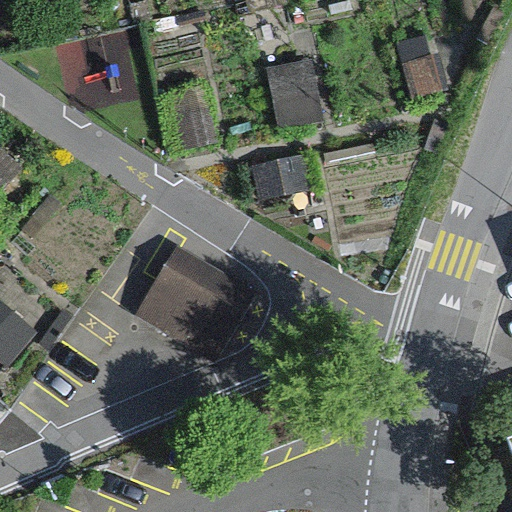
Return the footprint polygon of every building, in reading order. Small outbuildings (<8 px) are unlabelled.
[(441,54),(401,63),(411,101),(450,91),(441,54)] [(313,59),(268,67),(279,131),(325,123),(313,59)] [(209,109),(177,116),(184,147),(215,141),(209,109)] [(0,148),(0,193),(23,169),(0,148)] [(307,155),(253,166),(260,201),(314,190),(307,155)] [(254,284),(178,243),(139,314),(215,355),(254,284)] [(0,301),(0,360),(10,368),(39,333),(0,301)]
